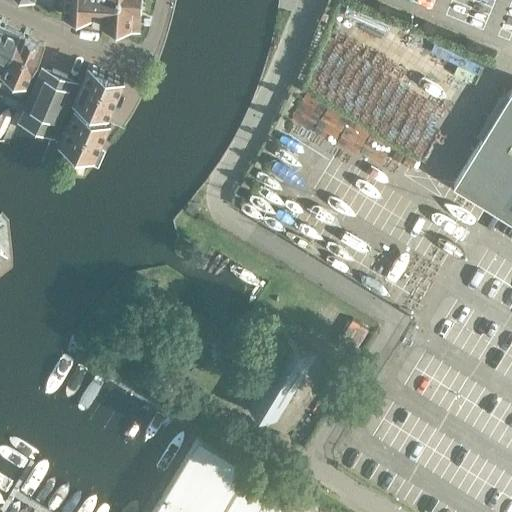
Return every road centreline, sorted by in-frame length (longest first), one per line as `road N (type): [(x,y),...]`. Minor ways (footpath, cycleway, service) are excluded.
road 1 (unclassified): [(305,0),(260,113),(218,182),(220,211),(398,320),(314,462),(393,511)]
road 2 (residential): [(0,9),(143,71),(166,0)]
